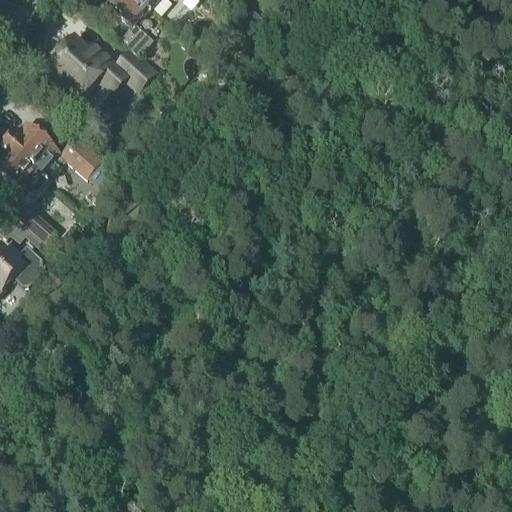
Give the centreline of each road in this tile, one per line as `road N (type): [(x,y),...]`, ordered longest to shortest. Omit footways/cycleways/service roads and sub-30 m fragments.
road 1 (track): [(0,383),(326,422),(410,511)]
road 2 (track): [(232,511),(511,284)]
